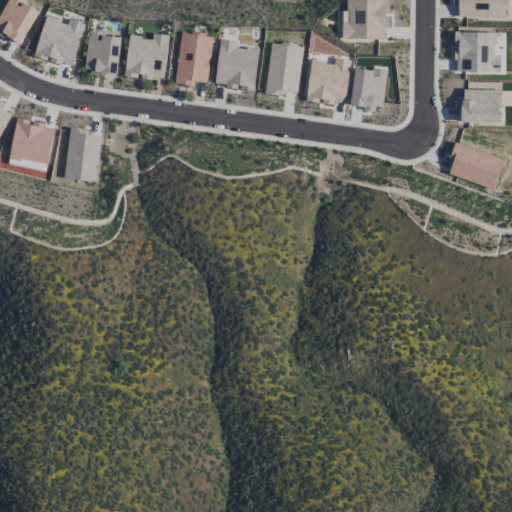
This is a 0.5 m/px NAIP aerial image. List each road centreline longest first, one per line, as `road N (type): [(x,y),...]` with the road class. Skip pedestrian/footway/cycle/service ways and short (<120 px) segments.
road 1 (residential): [(0,63),(101,101),(419,141)]
road 2 (residential): [(423,0),(419,141)]
